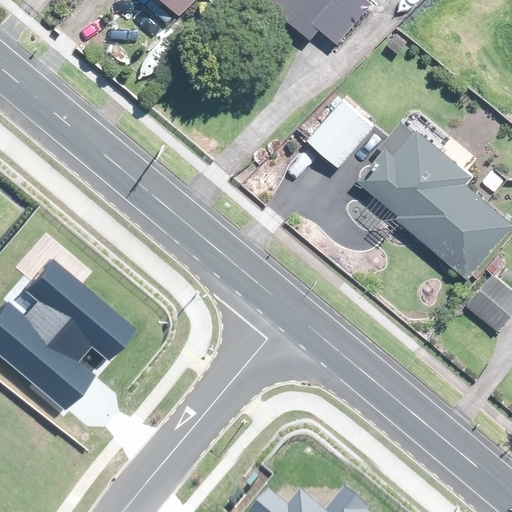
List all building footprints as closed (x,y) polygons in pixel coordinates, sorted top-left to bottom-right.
[(195,0),(219,0),(221,1),(221,0),(160,0),(164,4),(168,0),(173,0),(184,11),(195,0)] [(272,0),(311,33),(316,38),(326,25),(339,37),(342,40),(373,6),(377,0),(272,0)] [(167,23),(147,6),(136,19),(156,36),(167,23)] [(147,42),(115,13),(102,27),(134,56),(147,42)] [(342,163),(376,124),(379,121),(348,95),(345,99),(312,135),(342,163)] [(471,165),(446,144),(423,126),(419,130),(405,118),(391,136),(384,145),(388,148),(363,178),(395,204),(404,212),(401,215),(473,275),(511,227),(511,212),(471,178),(477,170),(471,165)] [(138,327),(55,259),(30,289),(44,301),(31,317),(16,305),(0,325),(0,347),(72,406),(97,377),(79,362),(95,342),(113,357),(138,327)] [(470,303),(500,329),(511,314),(511,283),(497,271),(470,303)] [(454,308),(462,314),(467,309),(460,302),(454,308)] [(364,511),(349,499),(338,511),(321,511),(312,504),(304,511),(291,511),(280,503),(271,511),(364,511)]
